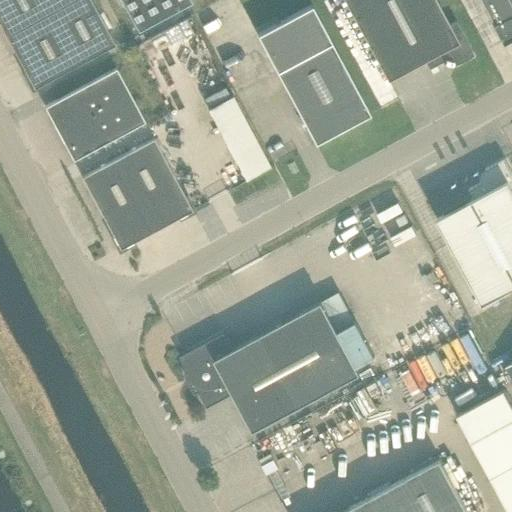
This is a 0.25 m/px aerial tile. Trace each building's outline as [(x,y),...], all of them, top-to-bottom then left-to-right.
[(92,0),(0,0),(0,23),(34,87),(115,43),(92,0)] [(122,0),(138,29),(192,0),(191,0),(122,0)] [(425,59),(430,68),(443,61),(455,65),(456,66),(475,55),(457,21),(450,25),(437,0),(345,0),(388,79),(425,59)] [(511,0),(481,0),(494,22),(492,23),(503,42),(511,37),(511,0)] [(258,34),(277,71),(316,143),(371,114),(312,5),(258,34)] [(74,160),(145,121),(117,68),(45,106),(74,160)] [(212,112),(244,187),(270,176),(239,101),(212,112)] [(154,137),(81,176),(120,248),(193,210),(154,137)] [(438,218),(483,303),(511,287),(511,170),(505,158),(486,169),(488,172),(485,181),(470,189),(475,198),(438,218)] [(338,331),(322,301),(234,349),(225,332),(180,356),(189,371),(185,373),(196,392),(199,390),(208,406),(234,392),(254,429),(360,372),(356,365),(374,356),(355,321),(338,331)] [(511,404),(503,389),(457,414),(508,511),(511,511),(511,362),(506,365),(511,375),(511,404)] [(468,511),(440,458),(338,511),(468,511)]
